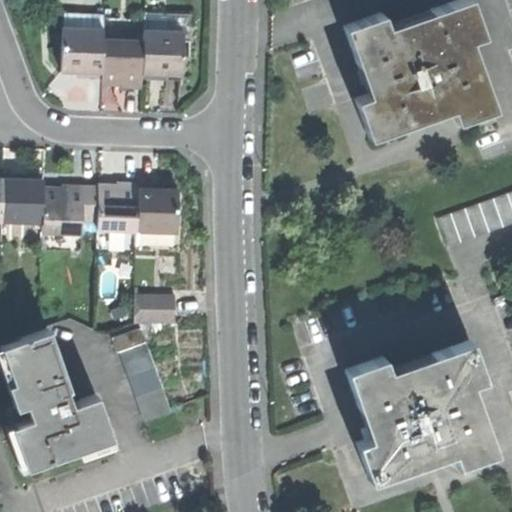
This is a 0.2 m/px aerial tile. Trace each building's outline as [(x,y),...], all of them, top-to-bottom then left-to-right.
[(355,100),(368,138),(406,125),(404,118),(449,102),(456,123),(495,110),(481,71),(473,74),(463,43),(483,36),(470,0),(462,0),(433,11),(436,20),(390,36),(383,15),(345,29),(358,66),(363,64),(369,80),(374,94),(355,100)] [(62,13),(62,27),(103,28),(103,14),(62,13)] [(103,28),(62,27),(61,70),(73,71),(79,71),(79,76),(101,77),(102,39),(103,28)] [(142,30),(142,40),(141,78),(162,78),(163,73),(170,74),(181,74),(182,31),(142,30)] [(142,40),(102,39),(101,77),(101,81),(120,81),(120,86),(128,86),(141,87),(141,78),(142,40)] [(2,220),(41,221),(42,189),(42,179),(31,178),(25,178),(25,173),(3,173),(2,220)] [(124,233),(136,233),(138,182),(116,182),(116,187),(108,187),(98,187),(97,224),(97,232),(109,233),(124,233)] [(160,183),(138,182),(136,233),(139,233),(174,234),(177,234),(178,190),(167,189),(159,189),(160,183)] [(81,224),(97,224),(98,187),(74,186),(61,186),(61,190),(42,189),(41,221),(41,233),(81,234),(81,224)] [(511,193),(439,219),(449,248),(511,225),(511,193)] [(124,253),(124,233),(109,233),(109,253),(124,253)] [(173,248),(174,234),(139,233),(139,248),(173,248)] [(133,325),(175,325),(175,297),(133,297),(133,325)] [(82,447),(110,437),(95,393),(73,401),(47,328),(0,344),(0,346),(25,418),(10,423),(25,466),(82,447)] [(112,338),(116,352),(122,350),(145,342),(141,328),(112,338)] [(359,445),(371,481),(410,468),(407,460),(426,454),(452,445),(459,465),(497,451),(483,413),(475,416),(465,386),(485,379),(472,341),(434,354),(436,361),(392,376),(385,357),(347,371),(360,408),(367,406),(378,438),(359,445)] [(154,368),(145,342),(122,350),(130,376),(154,368)] [(172,413),(163,387),(138,396),(147,422),(172,413)]
